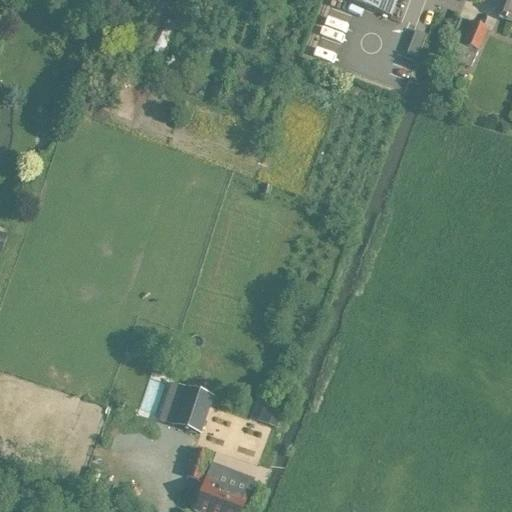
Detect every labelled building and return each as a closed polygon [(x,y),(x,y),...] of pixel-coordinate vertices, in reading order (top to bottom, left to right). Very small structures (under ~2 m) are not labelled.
[(213,0),(205,0),(203,7),(212,11),(216,1),(213,0)] [(345,0),(391,18),(397,0),(345,0)] [(511,0),(502,0),(497,13),(511,19),(511,0)] [(479,52),(488,29),(461,18),(453,38),(463,41),(456,61),(471,68),(477,51),(479,52)] [(416,31),(407,53),(418,57),(426,35),(416,31)] [(187,387),(175,426),(200,434),(212,396),(197,391),(187,387)] [(285,405),(265,398),(257,419),(277,426),(285,405)] [(200,480),(208,453),(195,448),(186,477),(200,480)] [(207,478),(194,510),(200,511),(241,511),(248,494),(253,479),(212,464),(207,478)]
